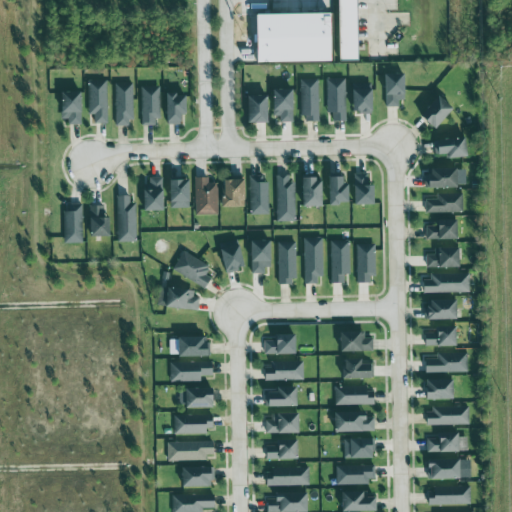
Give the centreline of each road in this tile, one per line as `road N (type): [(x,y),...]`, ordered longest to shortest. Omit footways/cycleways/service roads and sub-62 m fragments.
road 1 (residential): [(394,147),(402,511)]
road 2 (residential): [(240,511),(236,310),(398,308)]
road 3 (residential): [(91,164),(203,148),(394,147)]
road 4 (residential): [(230,148),(227,0)]
road 5 (residential): [(203,0),(203,148)]
